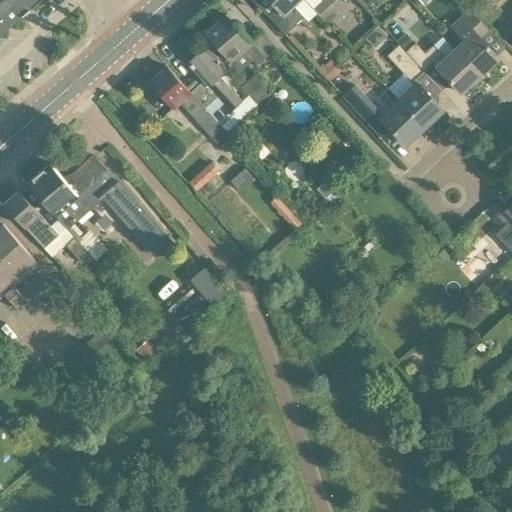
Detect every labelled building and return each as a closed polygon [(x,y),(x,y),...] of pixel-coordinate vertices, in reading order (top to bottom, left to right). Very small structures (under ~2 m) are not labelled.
[(0,0),(0,36),(41,0),(0,0)] [(267,0),(275,8),(267,16),(285,36),(303,18),(294,8),(301,0),(267,0)] [(355,0),(365,10),(374,0),(355,0)] [(469,10),(451,27),(462,39),(452,49),(479,77),(498,59),(496,57),(481,40),(490,32),(469,10)] [(225,15),(204,34),(211,42),(207,46),(206,47),(225,67),(232,61),(243,51),(252,62),(255,65),(263,58),(251,44),(225,15)] [(405,34),(398,41),(405,48),(412,41),(405,34)] [(414,44),(405,53),(422,72),(432,63),(434,66),(454,87),(461,94),(479,77),(452,49),(443,58),(441,55),(432,46),(424,54),(414,44)] [(397,46),(386,56),(403,75),(410,83),(413,80),(422,72),(405,53),(398,46),(397,46)] [(206,47),(187,64),(202,81),(190,93),(220,126),(231,117),(234,114),(232,112),(242,103),(220,78),(228,70),(225,67),(206,47)] [(167,66),(148,83),(173,111),(181,105),(209,137),(219,148),(230,138),(225,132),(220,126),(190,93),(167,66)] [(256,75),(242,87),(257,104),(271,92),(256,75)] [(403,75),(388,89),(397,99),(395,101),(422,131),(442,112),(436,105),(413,80),(410,83),(403,75)] [(355,85),(342,97),(380,137),(389,129),(396,136),(405,146),(422,131),(395,101),(381,114),(355,85)] [(156,229),(105,170),(106,170),(95,158),(66,183),(49,163),(26,184),(64,227),(68,231),(103,200),(142,242),(156,229)] [(210,164),(189,183),(196,191),(217,172),(210,164)] [(245,169),(230,182),(239,192),(254,180),(245,169)] [(327,181),(317,190),(326,199),(336,190),(327,181)] [(46,221),(17,191),(14,195),(11,194),(6,198),(6,201),(2,204),(44,249),(59,235),(46,221)] [(276,197),(270,203),(295,230),(302,224),(276,197)] [(0,292),(35,262),(2,225),(0,226),(0,292)] [(91,255),(77,238),(76,236),(66,246),(82,264),(91,255)] [(443,249),(437,255),(443,262),(449,256),(443,249)] [(18,311),(27,303),(13,287),(4,295),(18,311)] [(81,366),(116,336),(80,295),(67,306),(95,337),(73,356),(81,366)] [(183,313),(192,323),(203,313),(194,303),(183,313)] [(377,311),(371,316),(378,323),(383,318),(377,311)] [(152,337),(136,350),(147,363),(163,350),(152,337)] [(491,338),(482,344),(487,350),(495,344),(491,338)] [(426,366),(419,378),(430,385),(437,372),(426,366)] [(447,381),(432,391),(440,404),(455,394),(447,381)] [(511,433),(511,432),(493,446),(510,465),(511,463),(511,433)]
